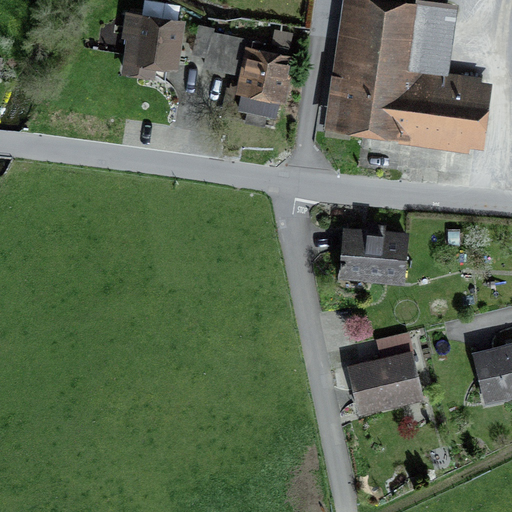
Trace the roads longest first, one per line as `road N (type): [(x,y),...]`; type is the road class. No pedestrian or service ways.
road 1 (residential): [(341,511),(283,181)]
road 2 (residential): [(283,181),(0,141)]
road 3 (residential): [(511,202),(283,181)]
